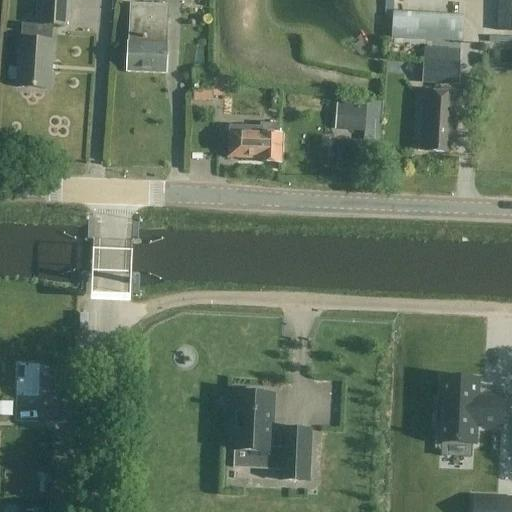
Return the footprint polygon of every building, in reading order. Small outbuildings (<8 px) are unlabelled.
[(42,0),(40,25),(67,27),(68,0),(42,0)] [(511,0),(498,0),(497,32),(511,32),(511,0)] [(130,5),(127,73),(165,75),(169,7),(130,5)] [(52,42),(20,40),(17,88),(49,90),(52,42)] [(458,86),(459,64),(459,49),(423,48),(422,84),(458,86)] [(457,95),(422,93),(419,147),(424,147),(424,153),(449,154),(449,148),(454,149),(457,95)] [(214,98),(190,98),(190,110),(214,110),(214,98)] [(334,132),(364,133),(365,107),(335,106),(334,132)] [(259,125),(259,129),(228,128),(227,160),(258,161),(258,163),(279,164),(281,138),(277,138),(278,126),(259,125)] [(476,381),(442,380),(441,402),(437,401),(436,425),(440,425),(439,443),(441,443),(471,445),(473,445),(474,426),(500,428),(501,401),(475,399),(476,381)] [(306,483),(309,432),(282,431),(281,451),(269,451),(272,396),(262,396),(263,391),(245,391),(245,395),(235,394),(233,452),(255,453),(254,470),(281,471),(280,481),(306,483)]
